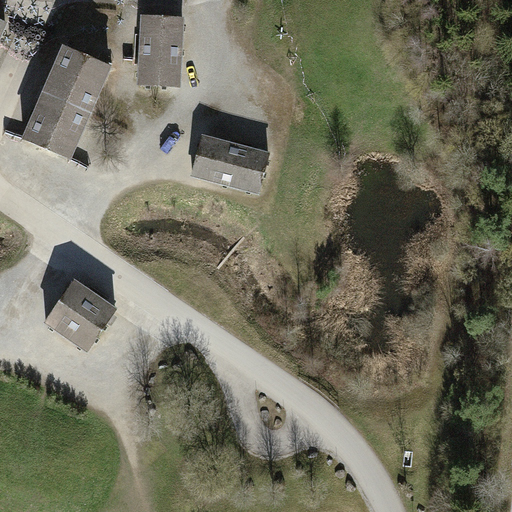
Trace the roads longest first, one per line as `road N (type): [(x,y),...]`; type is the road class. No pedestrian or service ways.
road 1 (track): [(207,0),(214,51),(175,148),(112,166),(72,230)]
road 2 (track): [(0,349),(93,364),(133,344),(167,301)]
